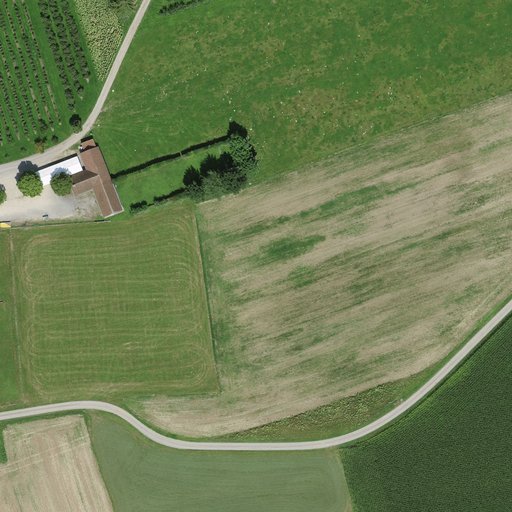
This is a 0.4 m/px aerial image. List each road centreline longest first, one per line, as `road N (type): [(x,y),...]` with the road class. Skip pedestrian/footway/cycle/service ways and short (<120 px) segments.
road 1 (track): [(0,417),(112,410),(162,442),(197,447),(359,437),(436,381),(511,302)]
road 2 (track): [(0,171),(64,147),(92,120),(148,0)]
